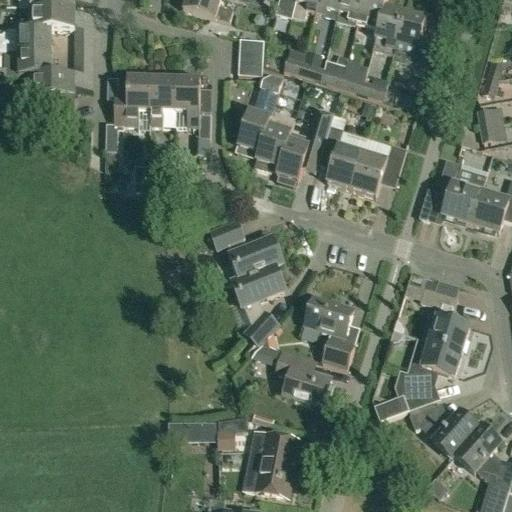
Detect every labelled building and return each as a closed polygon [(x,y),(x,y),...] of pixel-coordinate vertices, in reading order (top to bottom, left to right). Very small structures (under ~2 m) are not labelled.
[(18,0),(18,13),(29,13),(74,14),(74,8),(83,8),(82,0),(18,0)] [(82,0),(83,8),(92,8),(92,0),(82,0)] [(218,11),(221,0),(220,0),(186,0),(183,15),(229,26),(232,15),(218,11)] [(315,18),(318,0),(279,0),(275,18),(305,26),(307,16),(315,18)] [(325,14),(337,17),(341,0),(318,0),(315,18),(323,20),(325,14)] [(347,26),(357,28),(363,0),(341,0),(337,17),(348,20),(347,26)] [(363,0),(357,28),(377,33),(378,34),(385,8),(387,0),(363,0)] [(390,9),(385,8),(378,34),(377,33),(374,43),(375,43),(372,54),(393,60),(404,16),(390,12),(390,9)] [(74,14),(29,13),(29,33),(50,34),(82,34),(82,19),(74,19),(74,14)] [(429,69),(436,41),(422,38),(427,19),(419,17),(418,19),(404,16),(393,60),(392,62),(413,67),(413,65),(429,69)] [(92,19),(82,19),(82,34),(92,34),(92,19)] [(0,56),(4,57),(18,57),(18,56),(50,56),(50,34),(29,33),(6,33),(6,39),(0,38),(0,56)] [(238,55),(262,57),(262,44),(239,43),(238,55)] [(298,82),(302,66),(305,57),(290,53),(283,78),(298,82)] [(238,55),(238,68),(261,69),(262,57),(238,55)] [(18,57),(4,57),(4,70),(0,70),(0,78),(17,79),(29,79),(50,79),(50,56),(18,56),(18,57)] [(340,95),(346,70),(326,64),(323,73),(319,89),(340,95)] [(302,66),(298,82),(319,89),(323,73),(302,66)] [(483,80),(500,85),(504,71),(487,66),(483,80)] [(261,80),(261,69),(238,68),(237,79),(261,80)] [(346,70),(340,95),(360,102),(364,85),(355,82),(357,71),(346,68),(346,70)] [(29,79),(29,100),(45,100),(45,122),(74,122),(74,95),(82,95),(82,79),(50,79),(29,79)] [(82,95),(91,95),(92,79),(82,79),(82,95)] [(258,157),(269,122),(276,98),(277,98),(282,84),(269,80),(262,85),(252,117),(248,116),(236,157),(256,163),(258,157)] [(364,85),(360,102),(381,108),(389,85),(375,80),(372,88),(364,85)] [(500,85),(483,80),(479,95),(496,100),(500,85)] [(122,129),(137,129),(137,133),(149,134),(149,130),(151,82),(126,81),(125,105),(113,104),(112,128),(105,128),(103,156),(115,156),(116,134),(121,134),(122,129)] [(174,131),(174,116),(175,83),(151,82),(149,130),(174,131)] [(174,131),(197,132),(197,143),(209,144),(210,120),(198,119),(200,84),(175,83),(174,116),(174,131)] [(480,130),(504,125),(502,111),(477,115),(480,130)] [(279,172),(278,172),(276,180),(278,181),(276,186),(293,192),(295,186),(297,186),(301,174),(314,178),(329,131),(332,120),(316,115),(308,142),(290,137),(288,145),(287,145),(279,172)] [(334,129),(348,132),(351,121),(336,118),(334,129)] [(276,124),(269,122),(258,157),(256,163),(255,165),(278,172),(279,172),(287,145),(288,145),(290,137),(294,126),(278,121),(276,124)] [(504,125),(480,130),(483,147),(507,143),(504,125)] [(325,187),(351,195),(362,158),(337,151),(342,135),(329,131),(321,159),(332,163),(325,187)] [(386,165),(362,158),(351,195),(375,202),(382,178),(398,183),(406,154),(391,150),(386,165)] [(443,219),(472,228),(482,196),(484,188),(474,184),(473,188),(468,192),(456,188),(462,169),(446,164),(435,202),(447,206),(443,219)] [(511,225),(511,184),(506,204),(482,196),(472,228),(499,236),(503,223),(511,225)] [(239,284),(274,270),(281,267),(271,242),(247,252),(237,226),(210,237),(216,253),(228,249),(231,258),(230,259),(239,284)] [(258,305),(283,295),(274,270),(239,284),(232,287),(242,312),(242,311),(250,331),(244,337),(258,350),(276,329),(263,318),(258,305)] [(209,307),(203,271),(186,274),(191,310),(209,307)] [(430,346),(463,356),(470,331),(451,325),(458,303),(425,293),(421,306),(441,312),(430,346)] [(303,331),(329,339),(321,366),(346,374),(353,351),(342,347),(352,314),(312,301),(303,331)] [(463,356),(430,346),(420,381),(401,375),(396,391),(398,391),(407,416),(438,405),(433,390),(437,375),(455,381),(463,356)] [(261,349),(254,362),(267,367),(268,363),(280,366),(283,356),(261,349)] [(280,366),(277,377),(289,381),(283,400),(323,412),(332,385),(313,379),(304,377),(308,364),(283,356),(280,366)] [(454,462),(456,459),(480,433),(460,416),(448,429),(442,423),(436,410),(410,419),(416,434),(422,432),(435,444),(434,445),(454,462)] [(247,421),(218,426),(218,436),(247,436),(247,421)] [(216,427),(187,428),(188,446),(217,445),(216,427)] [(491,488),(483,511),(504,511),(508,498),(511,486),(511,475),(501,472),(489,461),(501,448),(482,431),(480,433),(456,459),(475,477),(477,476),(491,488)] [(254,497),(286,503),(297,445),(265,439),(254,497)]
